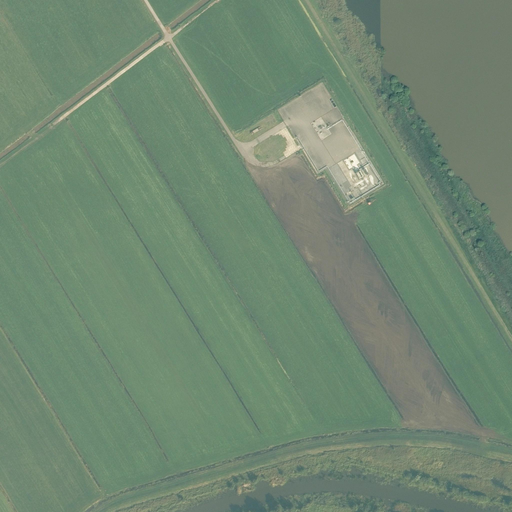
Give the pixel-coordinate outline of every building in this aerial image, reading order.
[(313,121),(323,138),(333,132),(323,115),(313,121)] [(334,129),(334,135),(324,135),(324,143),(327,143),(327,147),(343,148),(343,140),(346,140),(346,133),(344,133),(344,129),(334,129)] [(346,148),(345,148),(345,157),(350,154),(351,148),(352,152),(356,151),(356,144),(358,148),(361,147),(361,145),(359,145),(359,143),(357,137),(353,139),(352,135),(349,136),(347,137),(350,137),(350,140),(354,140),(351,141),(351,148),(348,148),(346,148)] [(357,150),(350,154),(357,167),(364,163),(357,150)] [(350,179),(342,182),(346,190),(348,189),(347,187),(353,185),(350,179)] [(360,186),(353,190),(357,197),(364,193),(360,186)]
